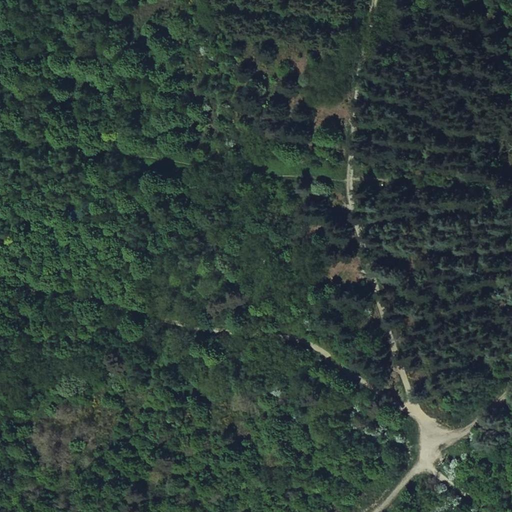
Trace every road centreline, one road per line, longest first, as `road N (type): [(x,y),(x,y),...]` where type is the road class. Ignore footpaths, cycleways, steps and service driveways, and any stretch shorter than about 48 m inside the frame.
road 1 (track): [(0,279),(214,330),(310,343),(413,412)]
road 2 (track): [(374,0),(362,51),(351,199),(413,412)]
